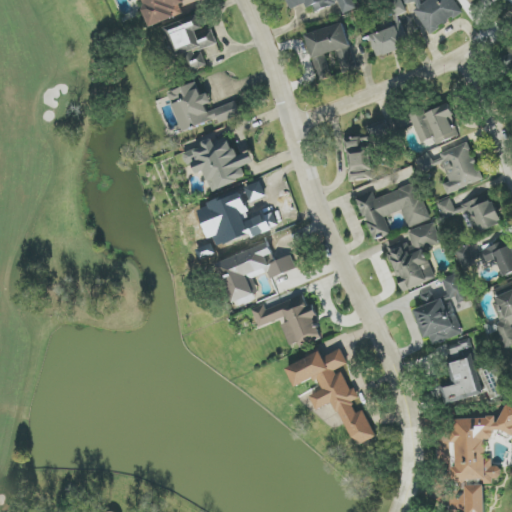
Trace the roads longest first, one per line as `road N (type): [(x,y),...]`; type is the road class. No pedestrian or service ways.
road 1 (residential): [(244,0),(314,194),(401,382),(411,448),(401,511)]
road 2 (residential): [(511,18),(468,55),(290,127)]
road 3 (residential): [(468,55),(511,176)]
